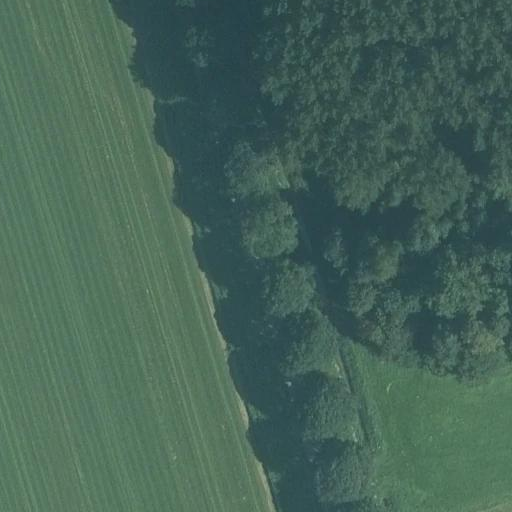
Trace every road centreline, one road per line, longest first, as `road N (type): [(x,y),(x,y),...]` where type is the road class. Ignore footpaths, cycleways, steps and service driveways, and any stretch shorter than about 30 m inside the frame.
road 1 (unclassified): [(325,511),(175,0)]
road 2 (track): [(382,511),(511,470)]
